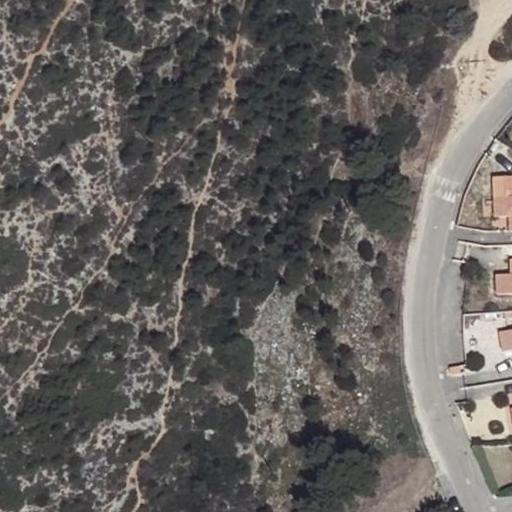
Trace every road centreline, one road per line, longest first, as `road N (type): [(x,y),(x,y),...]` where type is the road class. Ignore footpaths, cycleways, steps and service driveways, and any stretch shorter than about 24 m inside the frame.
road 1 (residential): [(511,91),(455,166),(416,317),(420,382),(467,511)]
road 2 (track): [(488,117),(475,62),(483,20),(509,0)]
